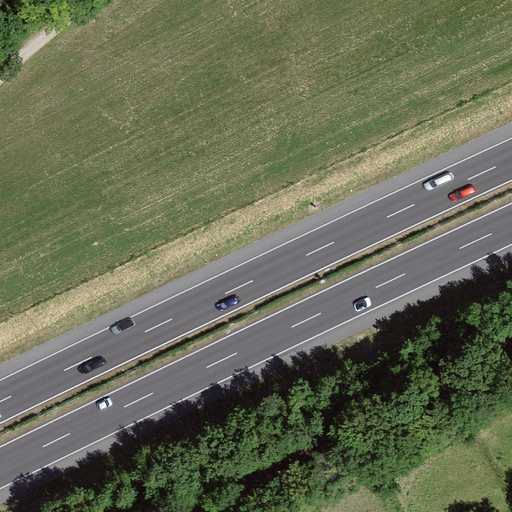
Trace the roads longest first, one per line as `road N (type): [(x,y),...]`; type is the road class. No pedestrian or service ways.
road 1 (motorway): [(0,468),(511,224)]
road 2 (motorway): [(511,158),(0,402)]
